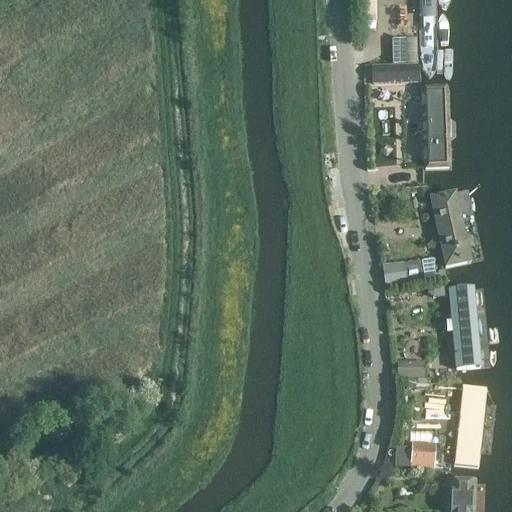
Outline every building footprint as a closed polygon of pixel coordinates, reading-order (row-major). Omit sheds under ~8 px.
[(421,0),(421,15),(423,70),(428,78),(433,78),(438,70),(437,15),(437,0),(421,0)] [(415,40),(391,41),(392,65),(416,64),(415,40)] [(406,84),(405,68),(373,69),(373,85),(406,84)] [(441,97),(422,98),(424,175),(445,175),(441,97)] [(420,144),(402,144),(403,164),(421,163),(420,144)] [(457,186),(431,191),(444,269),(475,263),(457,186)] [(383,290),(405,288),(403,266),(381,268),(383,290)] [(445,298),(444,287),(427,288),(428,295),(433,299),(445,298)] [(473,292),(446,294),(454,376),(481,373),(473,292)] [(399,377),(426,375),(425,360),(398,362),(399,377)] [(453,455),(487,460),(493,412),(484,411),(486,400),(461,396),(453,455)] [(395,449),(394,468),(410,469),(410,471),(433,473),(435,447),(411,445),(411,450),(395,449)] [(483,511),(485,488),(447,487),(446,511),(483,511)]
